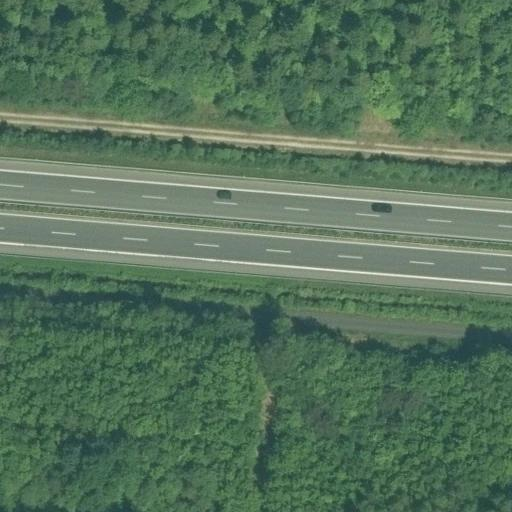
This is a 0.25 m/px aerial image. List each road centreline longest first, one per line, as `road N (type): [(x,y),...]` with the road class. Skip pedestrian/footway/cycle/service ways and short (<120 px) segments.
road 1 (trunk): [(511,229),(0,186)]
road 2 (track): [(0,117),(511,159)]
road 3 (trunk): [(0,231),(511,273)]
